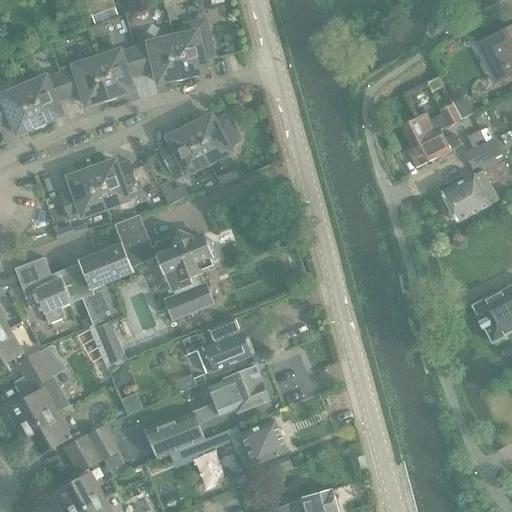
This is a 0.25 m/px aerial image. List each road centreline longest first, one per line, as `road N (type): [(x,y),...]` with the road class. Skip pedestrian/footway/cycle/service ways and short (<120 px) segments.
road 1 (residential): [(397,511),(275,69)]
road 2 (residential): [(511,511),(437,363),(374,157)]
road 3 (residential): [(0,176),(275,69)]
